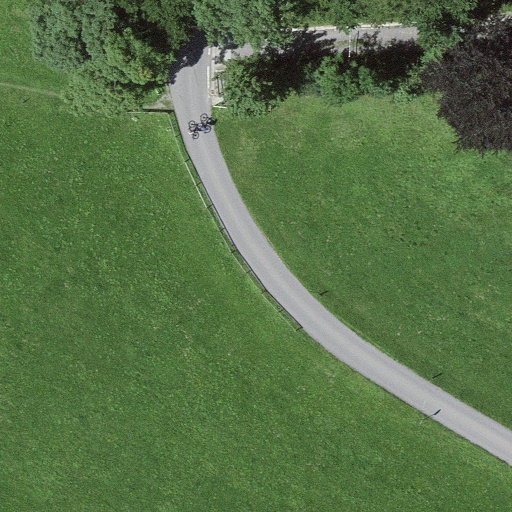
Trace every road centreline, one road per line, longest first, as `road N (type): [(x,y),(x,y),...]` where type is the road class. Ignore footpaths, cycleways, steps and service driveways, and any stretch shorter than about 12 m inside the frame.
road 1 (unclassified): [(200,0),(190,103),(207,159),(254,250),(362,361),(511,447)]
road 2 (track): [(511,25),(188,63)]
